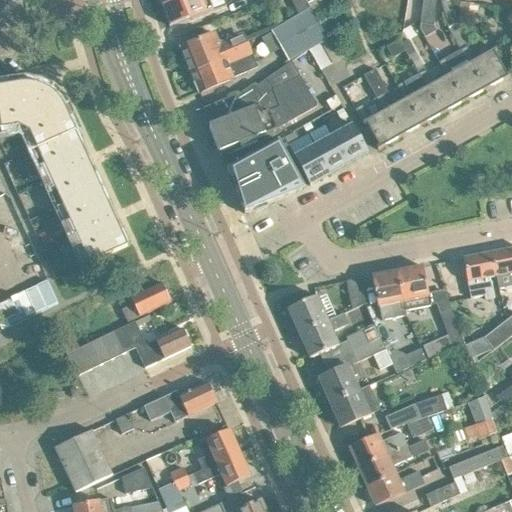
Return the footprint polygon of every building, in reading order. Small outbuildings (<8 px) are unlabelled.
[(214,10),(209,0),(181,0),(161,8),(169,28),(214,10)] [(307,4),(305,0),(290,0),(299,17),(310,10),(307,4)] [(433,27),(436,0),(422,0),(420,25),(433,27)] [(457,25),(450,2),(439,0),(446,28),(459,52),(467,48),(469,47),(457,25)] [(477,16),(479,6),(459,3),(458,12),(477,16)] [(327,40),(313,17),(310,10),(299,17),(272,33),(289,64),(309,52),(320,45),(327,40)] [(227,64),(252,54),(245,37),(231,43),(229,40),(218,44),(215,35),(181,49),(191,74),(225,60),(227,64)] [(402,44),(401,45),(410,62),(418,75),(425,71),(408,41),(402,44)] [(332,64),(320,45),(309,52),(321,71),(332,64)] [(495,50),(477,60),(475,61),(467,48),(459,52),(467,66),(471,63),(486,90),(510,76),(509,74),(507,76),(494,53),(497,52),(495,50)] [(486,90),(471,63),(467,66),(459,52),(446,59),(438,64),(446,77),(450,75),(465,102),(486,90)] [(233,79),(248,73),(258,69),(252,54),(227,64),(225,60),(191,74),(199,94),(233,80),(233,79)] [(374,71),(363,76),(369,87),(375,99),(383,94),(387,92),(374,71)] [(465,102),(450,75),(446,77),(433,85),(425,71),(418,75),(425,89),(429,87),(444,113),(465,102)] [(444,113),(429,87),(425,89),(418,75),(404,83),(396,87),(404,101),(408,99),(423,125),(444,113)] [(317,107),(300,77),(273,91),(266,80),(238,100),(237,96),(203,109),(210,126),(209,127),(222,159),(267,141),(265,135),(275,131),(317,107)] [(75,133),(64,108),(59,101),(53,95),(46,90),(37,87),(29,85),(20,85),(0,88),(0,126),(1,131),(18,129),(29,134),(36,150),(75,133)] [(423,125),(408,99),(404,101),(391,108),(383,94),(375,99),(383,112),(387,110),(402,137),(423,125)] [(402,137),(387,110),(383,112),(370,120),(362,106),(354,110),(363,127),(366,125),(379,147),(376,148),(377,150),(377,151),(378,150),(402,137)] [(348,165),(368,155),(352,125),(332,136),(348,165)] [(101,189),(75,133),(36,150),(62,207),(101,189)] [(313,146),(329,176),(348,165),(332,136),(313,146)] [(226,170),(244,215),(295,195),(304,190),(283,150),(288,147),(284,139),(226,170)] [(310,187),(329,176),(313,146),(293,157),(310,187)] [(127,247),(101,189),(62,207),(89,265),(127,247)] [(511,287),(511,249),(491,254),(496,277),(497,277),(499,290),(511,287)] [(496,277),(491,254),(462,259),(470,300),(484,297),(485,301),(495,298),(491,283),(490,283),(489,278),(496,277)] [(431,307),(423,267),(420,268),(421,269),(409,271),(409,270),(398,272),(406,312),(431,307)] [(406,312),(398,272),(385,274),(386,276),(374,278),(374,277),(372,277),(378,308),(380,307),(383,322),(391,320),(406,317),(405,312),(406,312)] [(365,305),(360,280),(346,282),(352,311),(365,305)] [(125,309),(131,322),(171,303),(161,283),(130,298),(133,305),(125,309)] [(287,310),(298,334),(328,321),(317,297),(287,310)] [(452,349),(464,345),(451,311),(439,315),(452,349)] [(332,332),(348,325),(343,314),(328,321),(298,334),(309,359),(338,346),(332,332)] [(146,346),(137,327),(151,320),(149,316),(135,323),(113,333),(124,355),(136,349),(145,369),(191,348),(182,329),(146,346)] [(511,336),(511,329),(505,321),(483,339),(492,351),(511,336)] [(66,356),(78,350),(79,349),(65,324),(52,330),(66,356)] [(346,338),(352,352),(381,340),(374,325),(346,338)] [(124,355),(113,333),(102,338),(112,360),(124,355)] [(112,360),(102,338),(90,344),(100,366),(112,360)] [(392,366),(387,354),(381,340),(352,352),(357,364),(373,356),(380,371),(392,366)] [(90,344),(79,349),(78,350),(89,372),(100,366),(90,344)] [(89,372),(78,350),(66,356),(77,377),(89,372)] [(395,351),(387,354),(392,366),(395,374),(406,369),(412,367),(408,356),(395,351)] [(357,376),(353,366),(352,365),(318,380),(329,404),(358,391),(352,378),(357,376)] [(178,397),(176,393),(144,408),(150,422),(170,413),(175,423),(217,404),(207,383),(178,397)] [(366,388),(358,391),(329,404),(340,429),(377,412),(366,388)] [(448,393),(414,405),(385,418),(391,430),(427,418),(453,409),(448,393)] [(511,397),(503,404),(504,405),(491,414),(495,420),(507,411),(508,412),(511,409),(511,397)] [(127,415),(115,421),(122,435),(134,430),(127,415)] [(432,430),(427,418),(407,426),(412,439),(432,430)] [(499,438),(495,426),(491,419),(480,424),(464,429),(467,438),(472,437),(475,445),(499,438)] [(229,431),(211,439),(206,441),(212,455),(197,461),(202,471),(239,454),(229,431)] [(76,493),(94,485),(112,476),(91,432),(55,449),(76,493)] [(358,468),(407,446),(401,433),(381,442),(378,435),(349,448),(358,468)] [(511,434),(501,439),(509,458),(511,456),(511,434)] [(412,458),(429,450),(425,441),(408,449),(412,458)] [(412,458),(408,449),(407,446),(358,468),(366,488),(397,474),(393,466),(412,458)] [(453,481),(460,478),(500,461),(506,458),(502,447),(480,456),(448,469),(453,481)] [(166,469),(180,463),(174,451),(161,457),(166,469)] [(249,477),(239,454),(202,471),(193,475),(198,485),(221,475),(226,488),(249,477)] [(511,467),(508,458),(506,458),(500,461),(507,477),(511,474),(511,467)] [(183,468),(170,474),(174,483),(187,477),(183,468)] [(122,479),(125,495),(152,489),(144,469),(122,479)] [(400,480),(397,474),(366,488),(375,507),(424,485),(418,472),(400,480)] [(191,487),(187,477),(174,483),(178,493),(191,487)] [(466,493),(460,478),(453,481),(454,484),(425,497),(430,509),(466,493)] [(114,511),(110,500),(100,502),(100,501),(73,507),(73,511),(130,511),(130,508),(114,511)] [(264,511),(260,501),(248,506),(234,511),(264,511)] [(130,511),(161,511),(158,503),(130,508),(130,511)]
